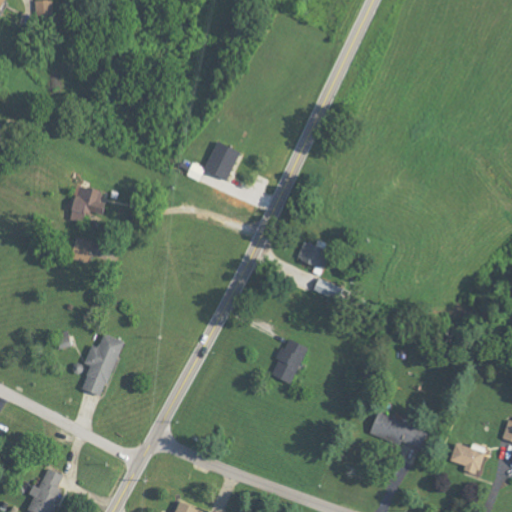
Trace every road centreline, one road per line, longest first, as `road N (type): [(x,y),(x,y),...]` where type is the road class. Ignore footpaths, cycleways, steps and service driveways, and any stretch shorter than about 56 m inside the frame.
road 1 (secondary): [(113,511),(262,236),(373,0)]
road 2 (residential): [(334,511),(153,440)]
road 3 (residential): [(141,462),(0,390)]
